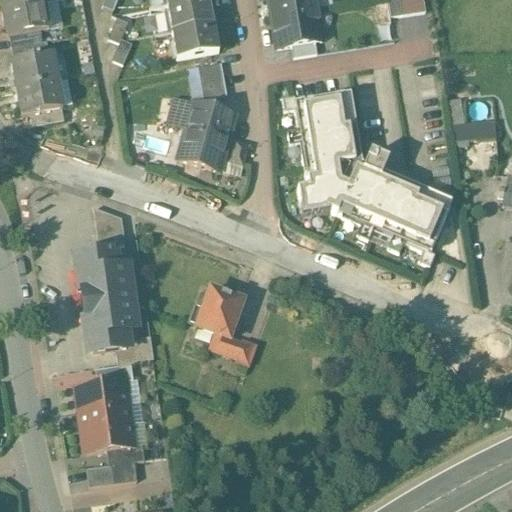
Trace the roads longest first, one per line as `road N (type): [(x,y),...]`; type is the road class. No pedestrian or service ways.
road 1 (residential): [(0,133),(43,164),(248,239)]
road 2 (residential): [(248,239),(437,325),(484,357)]
road 3 (residential): [(248,239),(262,180),(245,0)]
road 4 (tertiary): [(0,248),(39,464)]
